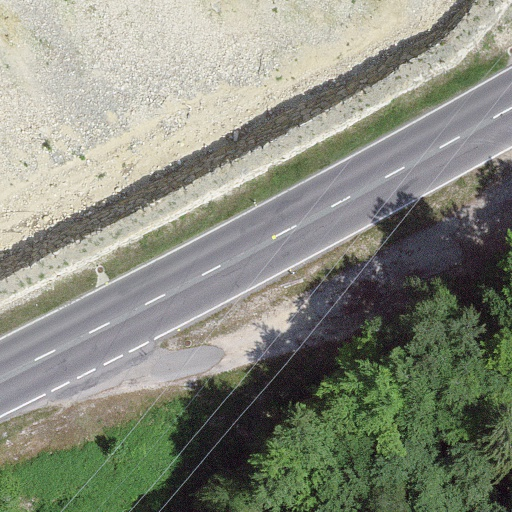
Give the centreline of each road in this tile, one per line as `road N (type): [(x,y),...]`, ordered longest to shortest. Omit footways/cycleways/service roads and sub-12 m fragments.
road 1 (secondary): [(0,372),(345,199),(511,100)]
road 2 (track): [(0,375),(297,358),(476,263),(511,205)]
